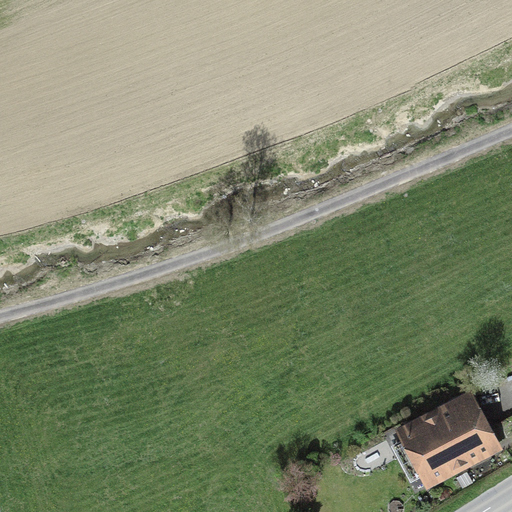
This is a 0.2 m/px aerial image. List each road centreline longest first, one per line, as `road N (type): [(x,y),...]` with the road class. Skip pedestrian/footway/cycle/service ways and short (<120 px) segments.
road 1 (track): [(511,57),(207,191),(0,257)]
road 2 (track): [(0,316),(215,250),(511,129)]
